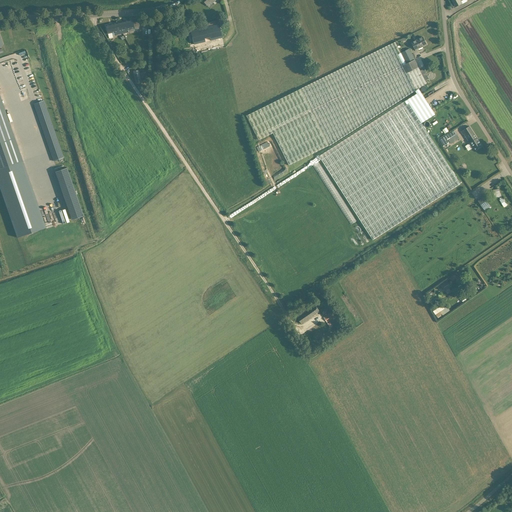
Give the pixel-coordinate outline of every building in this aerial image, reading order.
[(105,25),(107,34),(115,32),(116,35),(140,29),(137,18),(105,25)] [(222,37),(220,30),(218,20),(190,27),(194,45),(222,37)] [(132,47),(135,45),(133,42),(136,41),(133,35),(127,37),(132,47)] [(427,44),(423,37),(412,42),(416,50),(427,44)] [(395,42),(246,116),(259,140),(273,133),(289,165),(329,146),(415,91),(417,93),(329,149),(319,156),(320,157),(321,159),(373,240),(461,183),(422,123),(435,114),(425,99),(423,95),(419,88),(426,83),(425,81),(424,78),(420,71),(419,69),(418,67),(419,67),(418,65),(417,63),(414,58),(414,57),(412,54),(412,53),(411,52),(410,49),(401,53),(395,42)] [(0,167),(22,160),(0,97),(0,167)] [(42,101),(34,104),(36,104),(44,127),(42,128),(45,136),(47,135),(56,160),(54,161),(63,158),(64,158),(63,158),(43,101),(44,101),(44,100),(42,101)] [(469,125),(464,128),(461,130),(463,134),(464,134),(468,140),(467,140),(469,144),(470,143),(473,148),(474,147),(476,150),(482,146),(469,125)] [(457,134),(448,139),(451,144),(460,139),(457,134)] [(67,167),(55,171),(55,172),(57,171),(60,179),(70,176),(67,167)] [(70,176),(60,179),(62,187),(72,184),(70,176)] [(72,184),(62,187),(65,195),(75,191),(72,184)] [(75,191),(65,195),(68,203),(78,199),(75,191)] [(484,197),(478,201),(484,210),(490,207),(488,204),(484,197)] [(78,199),(68,203),(71,211),(81,207),(78,199)] [(81,207),(71,211),(73,219),(72,219),(72,220),(84,216),(81,207)] [(440,286),(444,292),(451,286),(447,281),(440,286)] [(309,310),(308,309),(300,313),(296,316),(301,324),(305,321),(320,311),(316,305),(309,310)] [(449,308),(448,306),(443,309),(442,307),(440,308),(440,307),(436,311),(439,315),(449,308)] [(331,312),(323,317),(327,323),(335,318),(331,312)]
